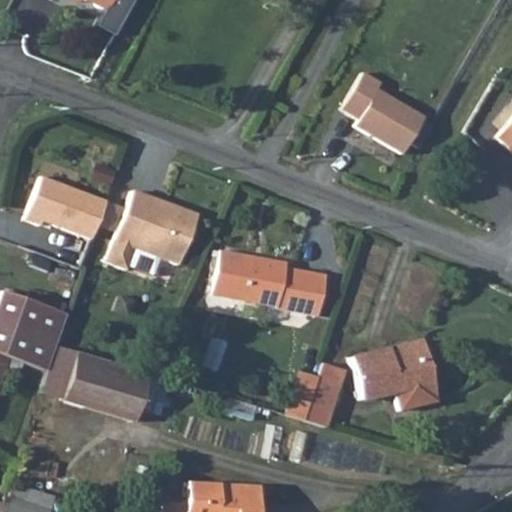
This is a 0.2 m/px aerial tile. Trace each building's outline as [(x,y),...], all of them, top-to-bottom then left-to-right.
[(83,0),(102,10),(107,0),(83,0)] [(373,81),(356,71),(335,108),(353,118),(348,126),(396,154),(417,116),(369,88),(373,81)] [(511,121),(497,139),(511,151),(511,121)] [(43,178),(26,220),(42,226),(43,222),(92,241),(107,203),(43,178)] [(150,200),(134,193),(114,241),(130,248),(130,249),(178,268),(198,218),(150,199),(150,200)] [(286,265),(221,252),(211,295),(278,308),(278,310),(318,318),(326,277),(285,269),(286,265)] [(0,329),(25,338),(49,346),(62,312),(0,289),(0,329)] [(25,338),(0,329),(0,355),(6,357),(17,361),(19,355),(25,338)] [(49,346),(25,338),(19,355),(44,361),(49,346)] [(419,342),(348,360),(358,402),(392,393),(396,412),(434,403),(419,342)] [(41,370),(35,395),(56,401),(69,352),(49,346),(44,361),(41,370)] [(69,352),(56,401),(127,422),(141,374),(84,357),(69,352)] [(19,355),(17,361),(41,370),(44,361),(19,355)] [(343,372),(322,365),(320,366),(316,379),(311,398),(304,423),(326,430),(343,372)] [(316,379),(299,375),(293,393),(311,398),(316,379)] [(311,398),(293,393),(286,418),(304,423),(311,398)] [(179,509),(178,511),(251,511),(252,489),(179,486),(179,509)] [(0,511),(47,511),(48,510),(0,495),(0,511)]
